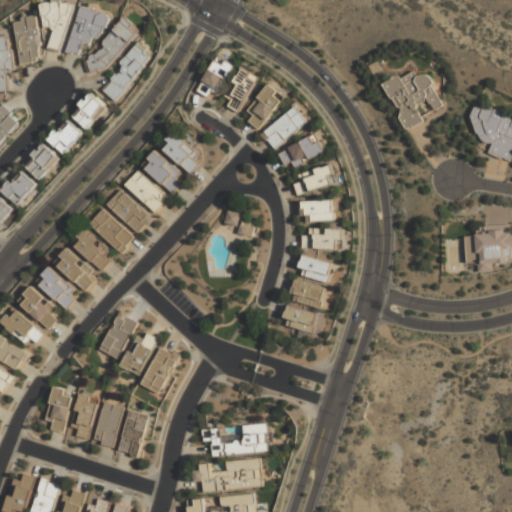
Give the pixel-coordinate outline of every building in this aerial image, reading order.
[(62,51),(76,7),(54,0),(47,0),(40,25),(55,29),(49,47),(62,51)] [(80,54),(84,43),(93,46),(96,37),(103,39),(111,15),(82,6),(68,50),(80,54)] [(21,63),(42,61),(37,16),(15,19),(21,63)] [(84,62),(99,76),(142,31),(127,17),(84,62)] [(11,36),(0,37),(0,90),(10,90),(8,71),(14,71),(11,36)] [(117,101),(155,56),(139,43),(102,88),(117,101)] [(214,101),(236,65),(220,55),(197,91),(214,101)] [(239,111),(260,77),(244,67),(223,102),(239,111)] [(423,122),(418,109),(438,100),(424,69),(386,86),(405,130),(423,122)] [(286,98),(272,84),(243,115),(258,128),(286,98)] [(109,109),(92,92),(72,113),(89,130),(109,109)] [(0,146),(22,121),(3,104),(0,107),(0,146)] [(276,150),(308,121),(294,105),(262,135),(276,150)] [(511,116),(481,105),(469,135),(493,144),(489,154),(511,162),(511,159),(511,116)] [(48,139),(64,155),(85,134),(69,118),(48,139)] [(191,174),(205,156),(173,132),(159,150),(191,174)] [(290,171),(327,152),(317,133),(280,152),(290,171)] [(42,180),(61,158),(44,143),(25,165),(42,180)] [(143,166),(171,195),(186,180),(157,151),(143,166)] [(294,176),(300,196),(338,183),(331,164),(294,176)] [(38,185),(22,169),(2,190),(17,205),(38,185)] [(157,213),(170,197),(139,170),(125,186),(157,213)] [(154,219),(123,189),(108,204),(139,234),(154,219)] [(0,225),(15,210),(0,195),(0,225)] [(303,201),(303,221),(334,221),(334,201),(303,201)] [(91,223),(122,253),(136,239),(105,209),(91,223)] [(241,212),(228,211),(227,224),(240,225),(241,212)] [(467,235),(467,265),(480,265),(480,271),(493,271),(493,260),(511,260),(511,226),(486,226),(486,235),(467,235)] [(112,252),(86,228),(72,244),(103,272),(112,261),(107,257),(112,252)] [(343,248),(343,228),(304,228),(304,248),(343,248)] [(96,281),(90,276),(95,271),(68,248),(55,263),(87,291),(96,281)] [(299,275),(329,282),(334,262),(304,255),(299,275)] [(67,309),(81,295),(51,267),(38,281),(67,309)] [(291,301),(321,309),(326,288),(297,280),(291,301)] [(65,309),(29,289),(18,307),(54,328),(65,309)] [(319,314),(290,305),(284,324),(313,333),(319,314)] [(27,343),(31,337),(38,343),(46,333),(14,307),(2,323),(27,343)] [(120,359),(140,320),(121,311),(101,350),(120,359)] [(144,339),(139,336),(122,365),(140,376),(162,340),(149,332),(144,339)] [(30,354),(0,334),(0,358),(19,371),(30,354)] [(143,384),(162,394),(182,355),(163,345),(143,384)] [(0,391),(6,395),(17,378),(0,366),(0,391)] [(67,434),(77,392),(56,387),(48,421),(54,423),(52,430),(67,434)] [(102,400),(83,394),(71,434),(91,440),(102,400)] [(115,448),(125,407),(106,402),(96,443),(115,448)] [(122,452),(143,456),(152,415),(131,411),(122,452)] [(215,455),(272,452),(270,423),(245,425),(245,434),(222,436),(222,428),(206,429),(206,441),(214,441),(215,455)] [(264,489),(262,459),(229,461),(230,471),(213,472),(213,464),(196,465),(197,492),(264,489)] [(27,511),(37,477),(17,472),(6,511),(27,511)] [(54,511),(63,485),(44,478),(32,511),(54,511)] [(60,511),(82,511),(87,496),(67,490),(60,511)] [(256,511),(255,493),(222,496),(223,507),(207,508),(206,498),(189,500),(190,511),(256,511)] [(90,507),(88,511),(109,511),(113,502),(101,499),(98,509),(90,507)]
